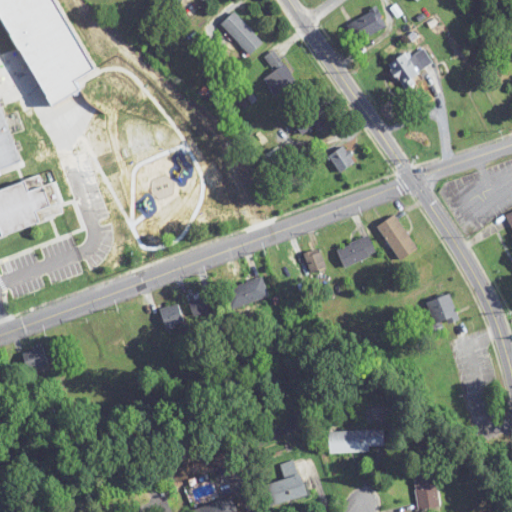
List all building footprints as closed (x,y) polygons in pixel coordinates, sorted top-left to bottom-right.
[(385,32),(379,12),(348,21),(354,41),(385,32)] [(250,56),(263,44),(235,13),(222,24),(250,56)] [(407,54),(389,66),(402,86),(434,65),(424,49),(410,58),(407,54)] [(265,58),(275,72),(264,79),(276,96),(296,82),(274,51),(265,58)] [(329,116),(316,100),(288,121),(301,138),(329,116)] [(0,172),(21,165),(0,101),(0,172)] [(0,191),(0,263),(4,265),(11,292),(69,277),(60,245),(157,221),(158,223),(177,218),(171,195),(236,207),(238,207),(242,179),(201,172),(191,132),(154,140),(150,122),(74,141),(82,172),(127,161),(137,166),(139,178),(58,198),(55,183),(42,186),(37,182),(0,191)] [(341,173),(356,163),(344,147),(330,157),(341,173)] [(418,250),(395,216),(378,228),(402,261),(418,250)] [(337,251),(345,269),(376,255),(368,237),(337,251)] [(277,263),(285,287),(302,282),(294,258),(277,263)] [(225,292),(232,312),(269,298),(262,278),(225,292)] [(436,329),(459,322),(450,296),(427,303),(436,329)] [(185,324),(178,305),(160,311),(167,331),(185,324)] [(28,371),(49,366),(44,349),(23,355),(28,371)] [(385,452),(384,431),(329,432),(330,453),(385,452)] [(307,498),(297,462),(280,466),(284,482),(261,487),(267,508),(307,498)] [(439,509),(434,468),(413,470),(417,511),(439,509)] [(237,511),(234,498),(218,503),(215,495),(190,502),(192,511),(237,511)]
